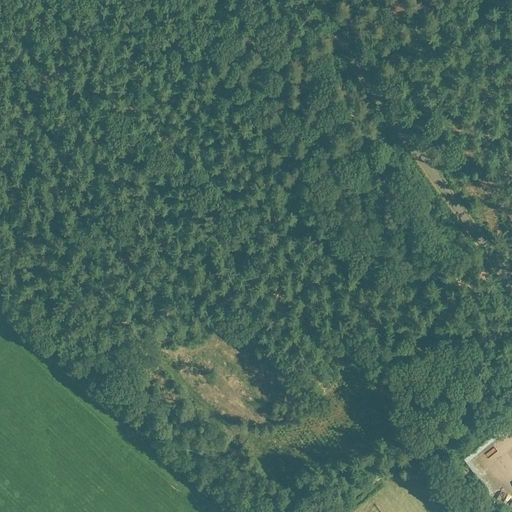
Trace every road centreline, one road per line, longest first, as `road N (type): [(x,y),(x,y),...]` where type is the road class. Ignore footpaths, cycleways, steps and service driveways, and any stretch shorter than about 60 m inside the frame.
road 1 (unclassified): [(511,285),(404,138),(317,0)]
road 2 (track): [(226,511),(0,302)]
road 3 (track): [(511,375),(340,511)]
